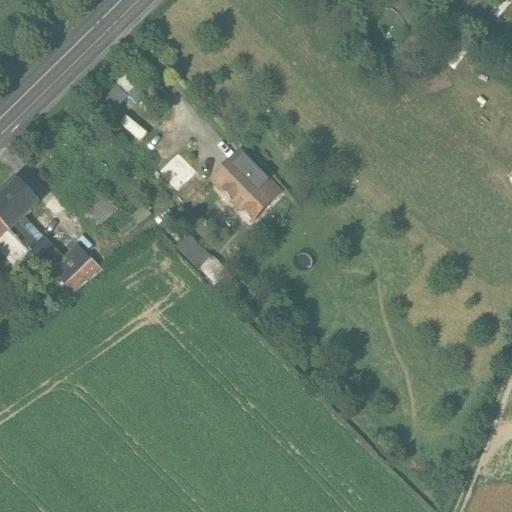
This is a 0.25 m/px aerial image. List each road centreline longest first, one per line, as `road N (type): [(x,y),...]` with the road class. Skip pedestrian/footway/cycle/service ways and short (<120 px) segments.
road 1 (secondary): [(124,0),(0,123)]
road 2 (track): [(455,511),(511,366)]
